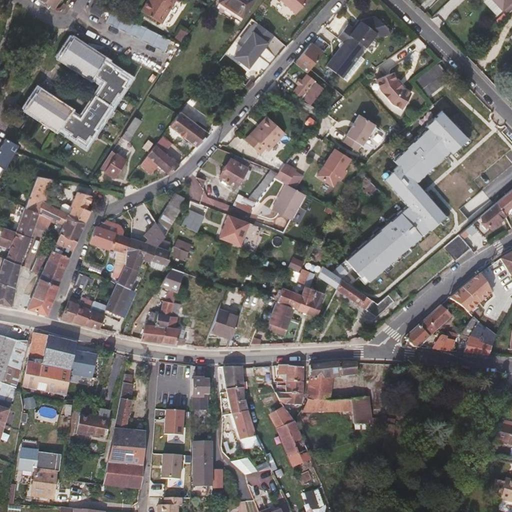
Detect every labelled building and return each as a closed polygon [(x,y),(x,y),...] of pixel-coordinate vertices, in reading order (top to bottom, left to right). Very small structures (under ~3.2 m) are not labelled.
[(36,0),(51,10),(56,3),(55,3),(56,0),(36,0)] [(174,0),(147,0),(146,2),(146,4),(140,16),(161,26),(174,0)] [(254,0),(219,0),(217,3),(242,20),(254,0)] [(307,0),(266,0),(265,2),(284,23),(307,0)] [(511,8),(511,0),(492,0),(502,10),(507,4),(511,8)] [(242,20),(217,3),(213,9),(238,25),(242,20)] [(110,25),(116,15),(109,12),(104,22),(110,25)] [(116,15),(110,25),(116,28),(121,18),(116,15)] [(121,18),(116,28),(121,31),(127,20),(121,18)] [(271,34),(250,18),(225,51),(245,67),(271,34)] [(385,29),(374,18),(358,23),(352,32),(346,27),(323,63),(346,78),(371,39),(387,34),(385,29)] [(127,20),(121,31),(127,34),(132,23),(127,20)] [(132,23),(127,34),(133,37),(138,26),(132,23)] [(138,26),(133,37),(138,39),(143,29),(138,26)] [(143,29),(138,39),(144,42),(149,32),(143,29)] [(144,42),(149,45),(155,35),(149,32),(144,42)] [(155,35),(149,45),(156,48),(161,38),(155,35)] [(161,38),(156,48),(162,51),(167,41),(161,38)] [(89,77),(101,60),(101,59),(96,55),(95,56),(76,44),(77,43),(71,40),(58,59),(64,63),(65,62),(83,74),(83,75),(88,79),(89,77)] [(322,53),(310,44),(293,63),(305,73),(308,70),(322,53)] [(101,60),(89,77),(101,85),(112,67),(101,60)] [(447,80),(435,64),(413,82),(426,97),(447,80)] [(129,79),(112,67),(101,85),(118,96),(129,79)] [(321,88),(305,75),(291,91),(308,105),(321,88)] [(395,82),(392,75),(375,81),(380,92),(391,105),(401,110),(410,95),(403,91),(404,90),(396,82),(395,82)] [(101,85),(93,96),(110,107),(118,96),(101,85)] [(55,131),(56,129),(67,112),(68,111),(62,107),(61,108),(42,96),(43,94),(38,91),(25,111),(29,114),(31,113),(49,125),(49,126),(55,131)] [(103,119),(110,107),(93,96),(86,108),(103,119)] [(198,102),(191,96),(179,113),(190,121),(201,106),(197,103),(198,102)] [(78,119),(95,131),(103,119),(86,108),(78,119)] [(470,139),(442,110),(427,125),(429,127),(394,161),(399,165),(386,179),(409,205),(346,260),(369,281),(447,215),(418,182),(452,150),(455,153),(470,139)] [(67,136),(78,119),(67,112),(56,129),(67,136)] [(190,121),(179,113),(177,115),(168,127),(195,147),(207,133),(190,121)] [(344,139),(357,148),(359,145),(360,146),(373,125),(358,115),(345,136),(346,137),(344,139)] [(140,122),(134,118),(120,138),(127,142),(140,122)] [(284,134),(266,118),(258,126),(260,128),(246,143),(258,155),(263,149),(267,152),(284,134)] [(84,147),(95,131),(78,119),(67,136),(84,147)] [(15,147),(3,139),(0,143),(0,156),(8,161),(12,153),(15,147)] [(355,151),(357,148),(344,139),(342,143),(355,151)] [(160,143),(157,141),(153,146),(160,152),(163,149),(159,145),(160,143)] [(160,152),(153,146),(146,157),(169,175),(177,166),(160,152)] [(348,159),(333,149),(315,176),(331,187),(336,180),(338,181),(344,172),(342,170),(348,159)] [(115,154),(111,151),(99,169),(103,172),(115,154)] [(124,161),(115,154),(103,172),(113,179),(124,161)] [(255,165),(233,156),(231,159),(229,158),(216,177),(233,187),(246,167),(253,169),(255,165)] [(359,183),(363,177),(358,173),(354,179),(359,183)] [(50,218),(61,223),(63,224),(66,217),(83,224),(89,212),(85,210),(91,197),(76,192),(68,211),(48,201),(54,185),(56,185),(57,182),(55,181),(36,177),(24,208),(38,213),(50,218)] [(203,182),(195,178),(201,188),(202,189),(203,182)] [(304,195),(285,184),(270,210),(289,220),(304,195)] [(511,206),(511,187),(500,198),(495,202),(502,214),(511,206)] [(172,193),(155,224),(156,226),(163,236),(177,214),(182,198),(172,193)] [(182,225),(198,232),(208,207),(192,200),(182,225)] [(504,217),(502,214),(495,202),(465,228),(469,232),(474,228),(481,236),(490,230),(504,217)] [(156,226),(155,224),(143,206),(139,209),(143,214),(138,218),(148,234),(156,226)] [(29,239),(33,228),(38,213),(24,208),(15,232),(28,238),(29,239)] [(45,232),(50,218),(38,213),(33,228),(45,232)] [(250,227),(222,216),(213,240),(240,252),(250,227)] [(75,242),(83,224),(66,217),(63,224),(61,223),(56,234),(58,234),(75,242)] [(113,233),(120,235),(121,231),(118,225),(105,220),(96,228),(93,227),(87,243),(89,244),(107,249),(113,233)] [(163,236),(156,226),(148,234),(143,243),(145,244),(154,247),(163,236)] [(28,238),(15,232),(3,228),(0,236),(0,243),(10,247),(9,250),(5,262),(17,267),(29,239),(28,238)] [(107,249),(123,254),(124,253),(129,239),(120,235),(113,233),(107,249)] [(468,247),(459,233),(443,246),(452,259),(468,247)] [(75,242),(58,234),(53,245),(52,248),(63,252),(69,255),(70,253),(75,242)] [(124,253),(139,260),(140,258),(145,244),(143,243),(129,238),(129,239),(124,253)] [(172,247),(186,253),(189,245),(176,240),(172,247)] [(154,247),(145,244),(140,258),(145,260),(149,262),(154,247)] [(154,247),(149,262),(160,265),(165,251),(154,247)] [(183,261),(186,253),(172,247),(171,257),(183,261)] [(61,256),(63,252),(52,248),(46,262),(63,269),(68,259),(61,256)] [(123,266),(115,282),(127,288),(139,260),(124,253),(123,254),(123,266)] [(511,253),(499,261),(510,278),(511,276),(511,253)] [(41,258),(36,256),(30,272),(36,275),(39,268),(37,267),(41,258)] [(19,267),(17,267),(5,262),(3,261),(0,267),(0,283),(15,288),(19,267)] [(63,269),(46,262),(40,276),(38,279),(56,286),(63,269)] [(162,265),(160,265),(149,262),(149,267),(160,271),(162,265)] [(326,284),(334,290),(340,280),(320,267),(316,277),(326,284)] [(160,343),(168,316),(172,304),(175,291),(182,273),(170,269),(158,287),(166,290),(162,300),(158,314),(155,326),(144,324),(142,324),(139,339),(139,341),(160,343)] [(451,297),(469,314),(493,293),(480,273),(451,297)] [(304,314),(312,290),(307,288),(309,280),(298,276),(293,287),(301,291),(300,295),(302,295),(295,310),(296,311),(304,314)] [(38,279),(33,292),(51,299),(57,286),(56,286),(38,279)] [(340,280),(334,290),(335,290),(363,310),(364,310),(374,317),(398,297),(392,290),(375,304),(340,280)] [(104,307),(101,314),(107,316),(109,312),(116,316),(127,288),(115,282),(104,307)] [(0,304),(11,307),(15,288),(0,283),(0,304)] [(334,290),(326,284),(322,294),(323,295),(322,297),(329,301),(335,290),(334,290)] [(245,293),(225,288),(208,332),(230,338),(245,293)] [(285,306),(291,292),(281,288),(275,302),(285,306)] [(312,290),(304,314),(309,316),(315,318),(322,297),(323,295),(322,294),(312,290)] [(51,299),(33,292),(25,309),(45,315),(51,299)] [(292,309),(295,310),(302,295),(300,295),(291,292),(285,306),(292,309)] [(76,305),(89,310),(92,302),(79,297),(76,305)] [(69,322),(76,305),(67,301),(65,301),(58,319),(69,322)] [(92,302),(89,310),(101,314),(104,307),(92,302)] [(280,317),(285,306),(275,302),(263,332),(273,334),(277,322),(278,322),(280,317)] [(178,305),(172,304),(168,316),(175,317),(178,305)] [(69,322),(83,325),(89,310),(76,305),(69,322)] [(292,309),(285,306),(280,317),(288,320),(292,309)] [(439,307),(419,325),(429,338),(432,335),(450,318),(439,307)] [(89,310),(83,325),(97,329),(101,314),(89,310)] [(158,314),(150,313),(144,324),(155,326),(158,314)] [(101,314),(97,329),(109,332),(114,320),(107,317),(107,316),(101,314)] [(175,317),(168,316),(160,343),(182,345),(182,339),(176,338),(178,329),(173,328),(175,317)] [(282,337),(288,320),(280,317),(278,322),(277,322),(273,334),(282,337)] [(495,337),(476,322),(468,337),(467,337),(462,354),(488,357),(495,337)] [(429,338),(419,325),(403,338),(412,349),(417,350),(429,338)] [(230,338),(208,332),(205,339),(229,341),(230,338)] [(446,341),(453,342),(454,341),(455,337),(458,337),(461,333),(453,332),(452,334),(447,333),(445,338),(446,338),(446,341)] [(74,344),(31,333),(20,389),(64,397),(74,344)] [(446,338),(445,338),(442,337),(440,337),(438,338),(431,351),(449,353),(453,342),(446,341),(446,338)] [(13,342),(0,338),(0,402),(11,405),(14,395),(25,343),(13,342)] [(459,342),(454,341),(453,342),(449,353),(456,353),(459,342)] [(94,357),(73,353),(68,375),(90,378),(94,357)] [(308,380),(305,401),(321,401),(324,380),(330,379),(355,375),(354,363),(341,362),(308,366),(308,380)] [(282,377),(285,375),(287,374),(301,376),(302,368),(285,366),(276,366),(276,377),(282,377)] [(221,369),(225,393),(241,390),(240,368),(221,369)] [(285,381),(285,394),(301,395),(301,376),(287,374),(285,375),(285,381)] [(131,377),(123,375),(121,385),(129,386),(131,377)] [(327,401),(330,379),(324,380),(321,401),(327,401)] [(201,381),(200,380),(190,380),(189,411),(205,412),(205,381),(201,381)] [(121,385),(112,429),(124,430),(131,386),(129,386),(121,385)] [(241,390),(225,393),(230,416),(246,413),(242,400),(241,390)] [(276,400),(273,394),(257,395),(275,429),(292,423),(289,418),(286,413),(281,406),(276,400)] [(300,400),(301,395),(285,394),(281,394),(273,394),(276,400),(281,406),(299,406),(300,406),(300,400)] [(361,398),(349,400),(350,413),(352,425),(366,425),(384,426),(385,420),(370,419),(364,419),(361,398)] [(370,419),(367,398),(361,398),(364,419),(370,419)] [(350,413),(349,400),(327,401),(321,401),(305,401),(301,411),(300,412),(299,414),(350,413)] [(107,411),(96,408),(93,419),(76,417),(73,434),(103,439),(106,422),(105,421),(107,411)] [(246,413),(230,416),(239,440),(253,438),(246,413)] [(308,461),(292,423),(275,429),(285,452),(292,468),(308,461)] [(392,426),(384,426),(380,454),(379,457),(388,458),(392,426)] [(511,429),(509,429),(493,426),(483,444),(511,449),(511,429)] [(124,430),(112,429),(101,486),(137,491),(138,491),(141,467),(143,432),(124,430)] [(263,457),(265,456),(256,436),(253,438),(258,449),(262,456),(263,457)] [(258,449),(253,438),(239,440),(242,452),(258,449)] [(211,486),(210,443),(187,444),(187,486),(211,486)] [(38,451),(21,448),(19,459),(13,458),(12,467),(34,470),(38,451)] [(58,455),(38,451),(34,470),(30,496),(51,500),(58,455)] [(268,454),(265,456),(263,457),(266,463),(271,461),(268,454)] [(388,458),(379,457),(377,475),(385,476),(388,458)] [(276,470),(271,461),(266,463),(269,471),(270,473),(276,470)] [(222,470),(211,470),(211,488),(222,488),(222,470)] [(298,511),(281,479),(275,482),(289,511),(298,511)] [(500,491),(492,489),(489,505),(498,506),(500,491)] [(511,491),(501,489),(500,491),(498,506),(511,508),(511,491)] [(180,499),(161,498),(160,506),(155,506),(154,511),(176,511),(176,507),(180,508),(180,499)] [(329,511),(324,498),(312,504),(314,511),(329,511)]
